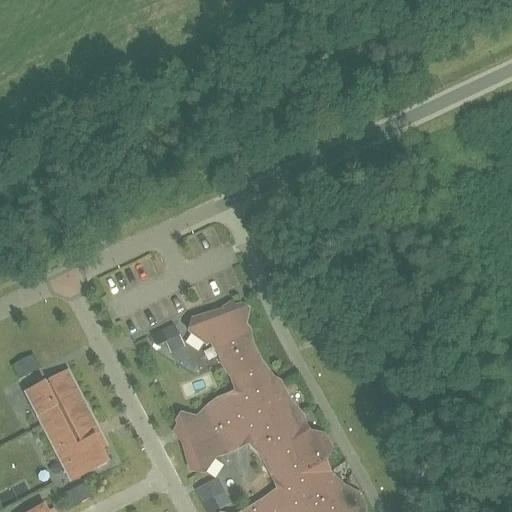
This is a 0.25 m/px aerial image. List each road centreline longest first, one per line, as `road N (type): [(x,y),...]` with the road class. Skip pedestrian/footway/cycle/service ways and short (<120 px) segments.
road 1 (track): [(0,204),(459,0)]
road 2 (residential): [(379,511),(283,337),(228,208)]
road 3 (residential): [(68,281),(167,477)]
